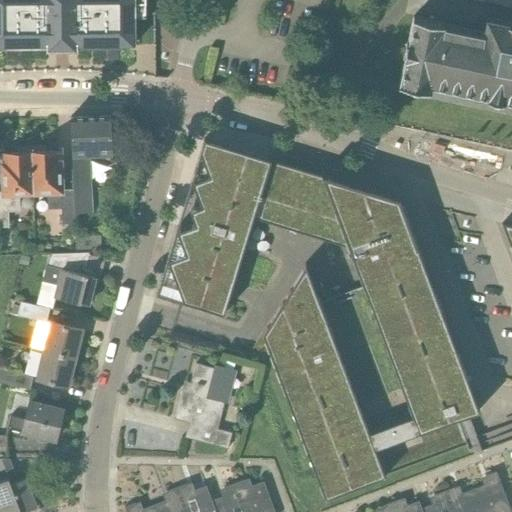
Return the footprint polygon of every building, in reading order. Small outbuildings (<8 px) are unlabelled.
[(0,0),(0,45),(47,45),(47,48),(76,48),(76,44),(134,44),(133,16),(144,17),(143,0),(0,0)] [(511,23),(488,18),(484,33),(445,25),(445,24),(414,17),(408,42),(407,42),(403,58),(405,59),(399,85),(431,91),(432,86),(488,98),(488,99),(503,103),(504,101),(511,102),(511,23)] [(111,116),(71,117),(72,155),(74,185),(74,190),(75,214),(78,214),(93,211),(91,183),(90,156),(112,155),(112,136),(111,117),(111,116)] [(184,300),(223,312),(253,215),(346,244),(365,289),(322,306),(305,261),(264,335),(327,501),(471,446),(459,416),(481,408),(400,197),(219,141),(209,174),(193,180),(202,204),(190,208),(195,223),(178,229),(187,252),(169,259),(184,300)] [(60,150),(31,152),(33,193),(49,193),(50,208),(61,207),(62,224),(75,223),(75,214),(74,190),(62,190),(60,150)] [(4,195),(0,194),(0,226),(9,226),(8,212),(8,210),(17,209),(17,194),(33,193),(31,152),(3,153),(4,195)] [(511,225),(502,224),(511,249),(511,225)] [(100,235),(75,236),(76,253),(89,253),(101,252),(100,235)] [(47,266),(43,281),(58,284),(55,297),(88,305),(95,277),(90,276),(84,274),(89,253),(76,253),(53,254),(49,267),(47,266)] [(30,258),(22,256),(20,264),(28,266),(30,258)] [(20,306),(18,316),(47,323),(50,309),(21,302),(20,306)] [(75,358),(82,329),(51,322),(44,350),(75,358)] [(68,386),(75,358),(44,350),(38,379),(68,386)] [(224,359),(222,366),(234,369),(235,362),(224,359)] [(182,390),(175,419),(189,422),(185,437),(228,449),(232,433),(218,429),(234,369),(222,366),(215,364),(214,368),(196,363),(188,392),(182,390)] [(0,367),(0,383),(30,390),(34,376),(0,367)] [(55,440),(63,410),(31,402),(26,420),(11,416),(8,429),(55,440)] [(482,511),(511,511),(496,472),(486,476),(489,484),(474,489),(482,511)] [(0,511),(24,511),(37,508),(26,479),(11,484),(9,478),(0,481),(0,511)] [(244,511),(275,511),(264,482),(248,488),(245,480),(234,484),(244,511)] [(216,511),(212,501),(206,486),(190,492),(187,484),(177,488),(185,511),(216,511)] [(216,511),(244,511),(234,484),(224,487),(227,495),(212,501),(216,511)] [(155,511),(185,511),(177,488),(167,491),(170,499),(154,505),(155,511)] [(482,511),(474,489),(457,496),(454,488),(445,491),(452,511),(482,511)] [(423,511),(452,511),(445,491),(434,495),(437,503),(422,509),(423,511)] [(423,511),(422,509),(419,501),(403,507),(400,499),(390,503),(392,511),(423,511)] [(155,511),(154,505),(139,511),(136,503),(125,507),(126,511),(155,511)] [(392,511),(390,503),(380,507),(381,511),(392,511)]
